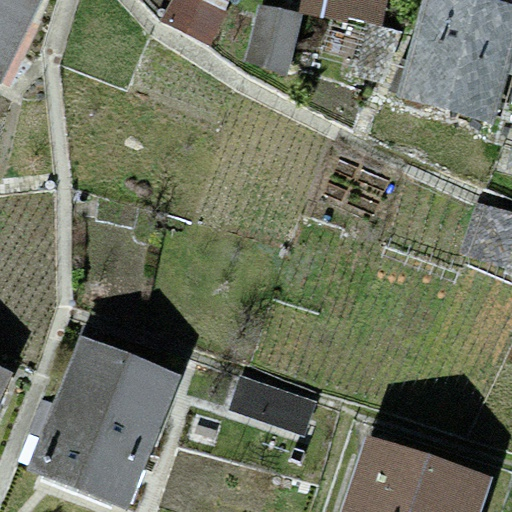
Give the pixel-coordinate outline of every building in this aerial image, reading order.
[(76,0),(0,0),(0,91),(27,103),(76,0)] [(511,60),(511,4),(495,0),(422,0),(394,95),(493,124),(511,60)] [(319,22),(269,11),(260,72),(310,85),(319,22)] [(511,219),(489,210),(469,266),(511,282),(511,219)] [(181,383),(92,349),(45,474),(135,508),(181,383)] [(330,410),(256,389),(244,425),(320,448),(330,410)] [(471,511),(479,486),(372,452),(354,511),(471,511)]
